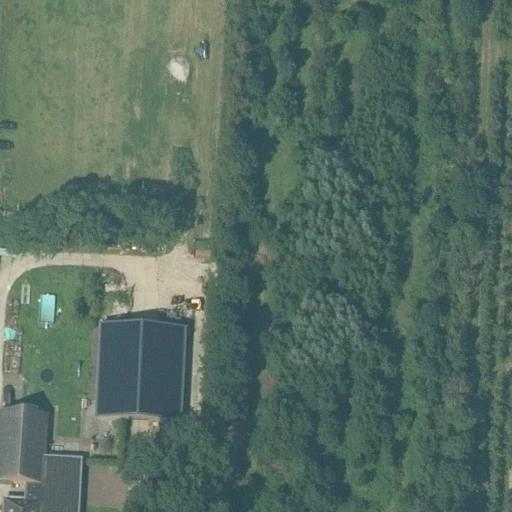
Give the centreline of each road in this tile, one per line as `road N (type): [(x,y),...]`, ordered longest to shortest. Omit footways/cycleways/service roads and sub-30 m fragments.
road 1 (track): [(488,0),(464,511)]
road 2 (track): [(276,0),(265,143),(266,371),(231,439),(192,444)]
road 3 (track): [(265,143),(325,144),(340,132),(352,68),(379,29),(365,0)]
